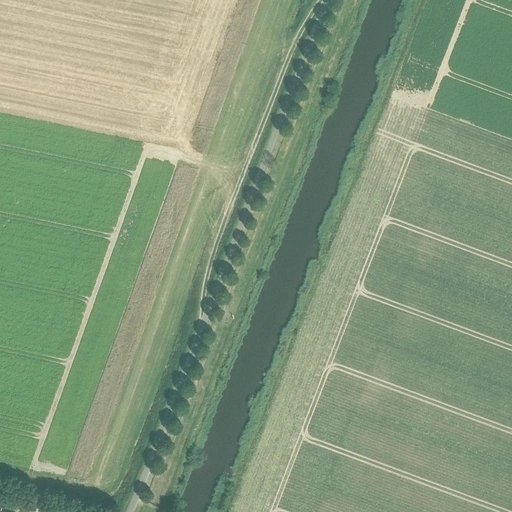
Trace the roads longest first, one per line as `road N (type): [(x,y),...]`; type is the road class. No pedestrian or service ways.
road 1 (unclassified): [(125,511),(325,0)]
road 2 (track): [(205,316),(201,273),(293,36),(312,9),(321,9)]
